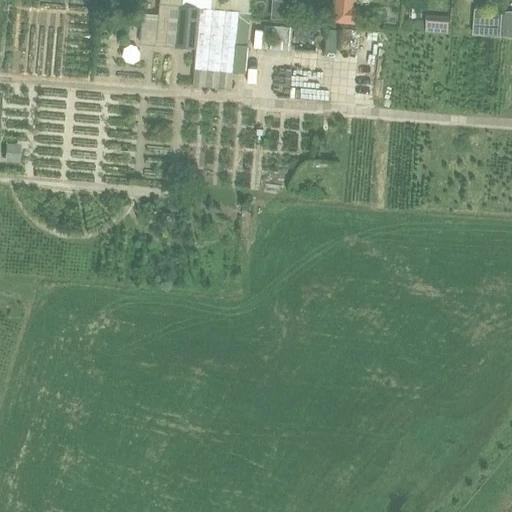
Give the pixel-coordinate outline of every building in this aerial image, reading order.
[(252,0),(252,8),(251,17),(261,18),(262,0),(266,0),(265,0),(252,0)] [(279,0),(272,0),(272,20),(292,20),(292,0),(279,0)] [(179,6),(175,47),(197,49),(195,69),(233,73),(239,11),(179,6)] [(353,7),(333,24),(358,25),(360,8),(353,7)] [(475,9),(473,35),(500,37),(502,11),(475,9)] [(511,11),(502,11),(500,37),(511,37),(511,11)] [(450,17),(438,16),(436,33),(449,35),(450,17)]
